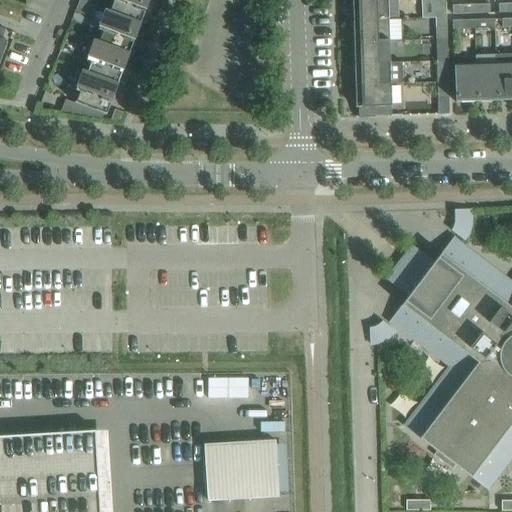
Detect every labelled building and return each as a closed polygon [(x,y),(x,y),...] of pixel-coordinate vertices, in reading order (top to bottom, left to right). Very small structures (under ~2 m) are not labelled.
[(140,23),(149,0),(110,0),(114,1),(110,11),(110,12),(140,23)] [(388,20),(387,0),(351,0),(353,21),(388,20)] [(446,12),(445,0),(434,0),(435,13),(446,12)] [(511,12),(511,3),(498,4),(499,13),(511,12)] [(474,14),(473,5),(458,6),(458,15),(474,14)] [(490,14),(489,5),(473,5),(474,14),(490,14)] [(129,54),(140,23),(110,12),(110,11),(106,10),(98,30),(103,32),(99,42),(129,54)] [(511,28),(511,19),(502,19),(502,29),(511,28)] [(389,41),(388,20),(353,21),(353,43),(389,41)] [(474,29),(474,20),(461,21),(461,30),(474,29)] [(487,20),(474,20),(474,29),(487,29),(495,29),(494,20),(487,20)] [(412,25),(413,35),(430,34),(429,24),(412,25)] [(447,40),(447,24),(435,25),(436,40),(447,40)] [(118,84),(129,54),(99,42),(94,40),(87,60),(91,62),(87,73),(118,84)] [(448,56),(447,40),(436,40),(436,56),(448,56)] [(390,63),(389,41),(353,43),(354,64),(390,63)] [(511,100),(511,55),(495,56),(497,101),(511,100)] [(495,56),(475,56),(475,64),(476,102),(497,101),(495,56)] [(402,62),(390,63),(354,64),(355,86),(390,84),(402,84),(402,62)] [(476,102),(475,64),(454,64),(455,103),(476,102)] [(448,83),(448,67),(437,68),(437,83),(448,83)] [(106,115),(118,84),(87,73),(83,71),(75,91),(80,92),(76,103),(75,102),(75,103),(106,115)] [(449,98),(448,83),(437,83),(438,99),(449,98)] [(391,107),(390,84),(355,86),(355,108),(358,108),(358,116),(356,116),(356,118),(402,116),(402,115),(375,116),(374,107),(391,107)] [(453,232),(465,241),(468,236),(470,231),(471,226),(471,220),(471,211),(456,211),(456,210),(455,210),(455,220),(455,223),(454,226),(453,229),(452,232),(453,232)] [(511,292),(450,245),(455,238),(454,237),(388,323),(389,324),(395,316),(459,367),(428,408),(424,405),(407,427),(403,425),(402,426),(436,451),(433,455),(452,470),(455,466),(489,491),(489,490),(486,488),(504,464),(500,461),(511,445),(511,292)] [(391,336),(395,332),(383,323),(384,323),(383,322),(380,325),(377,327),(373,328),(369,329),(369,330),(370,330),(370,345),(376,344),(382,343),(387,340),(391,336)] [(0,436),(0,511),(101,511),(96,431),(0,436)] [(204,445),(207,501),(278,497),(275,441),(204,445)] [(430,501),(406,501),(406,511),(430,511),(430,501)] [(511,501),(501,501),(501,511),(511,511),(511,501)]
